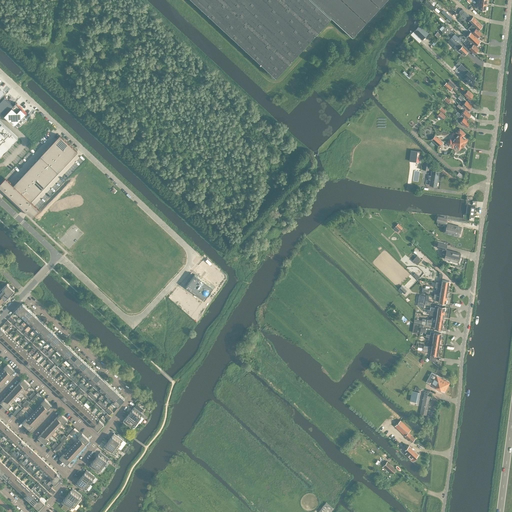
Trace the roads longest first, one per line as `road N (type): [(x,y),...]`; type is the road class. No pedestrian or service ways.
road 1 (unclassified): [(443,511),(510,0)]
road 2 (residential): [(58,255),(132,320),(197,257),(0,71)]
road 3 (residential): [(100,438),(132,395),(24,293)]
